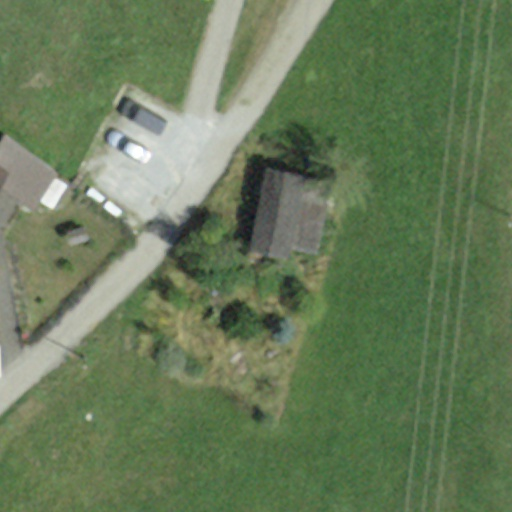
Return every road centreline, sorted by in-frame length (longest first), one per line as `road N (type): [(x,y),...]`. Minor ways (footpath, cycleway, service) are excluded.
road 1 (residential): [(160,240),(316,0)]
road 2 (residential): [(228,0),(160,240)]
road 3 (residential): [(0,405),(160,240)]
